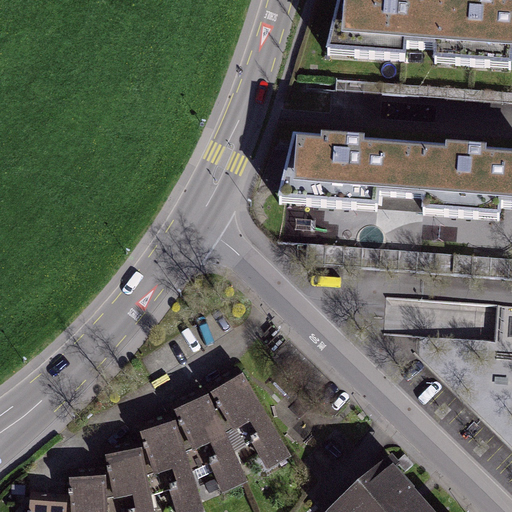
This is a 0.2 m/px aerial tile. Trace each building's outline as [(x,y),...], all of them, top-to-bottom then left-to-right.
[(432,0),(335,0),(331,58),(405,65),(406,50),(436,53),(435,65),(510,72),(511,58),(511,57),(511,7),(485,5),(432,0)] [(354,143),(288,137),(281,204),(375,213),(376,198),(421,202),(420,212),(500,220),(501,206),(511,207),(511,157),(479,154),(354,143)] [(292,462),(243,383),(212,401),(236,456),(252,448),(269,476),(292,462)] [(236,456),(212,401),(173,419),(176,428),(189,468),(210,459),(223,491),(247,480),(236,456)] [(203,511),(189,468),(176,428),(140,441),(142,456),(151,499),(170,492),(176,511),(203,511)] [(153,511),(151,499),(142,456),(103,464),(105,484),(107,511),(153,511)] [(429,511),(417,497),(389,465),(335,511),(429,511)] [(107,511),(105,484),(70,486),(71,511),(107,511)]
